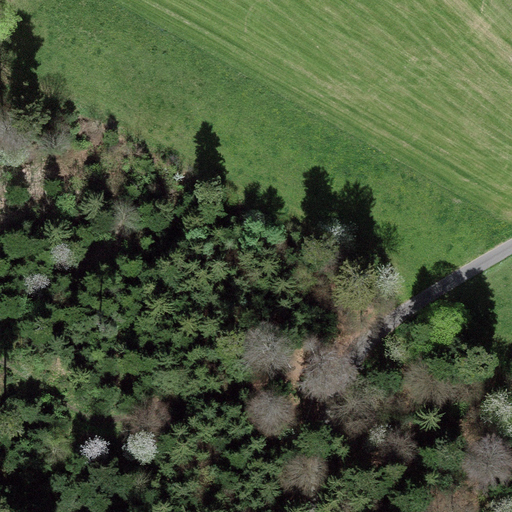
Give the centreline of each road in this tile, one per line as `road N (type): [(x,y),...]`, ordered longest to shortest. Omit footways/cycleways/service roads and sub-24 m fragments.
road 1 (unclassified): [(308,511),(348,358),(361,340),(511,238)]
road 2 (track): [(361,340),(216,399)]
